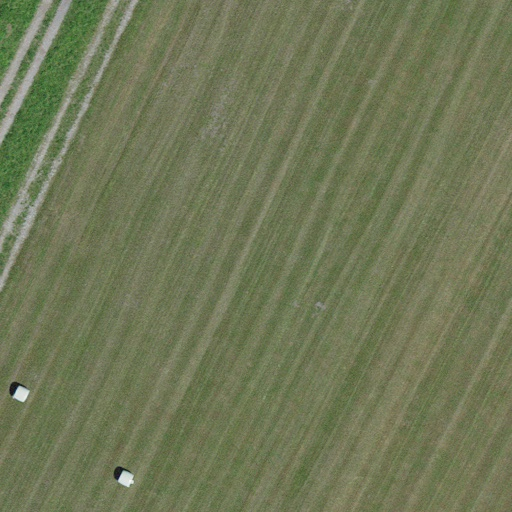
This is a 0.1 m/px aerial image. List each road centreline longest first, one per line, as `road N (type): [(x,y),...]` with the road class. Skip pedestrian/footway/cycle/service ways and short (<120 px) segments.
road 1 (track): [(137,0),(0,284)]
road 2 (track): [(65,0),(0,129)]
